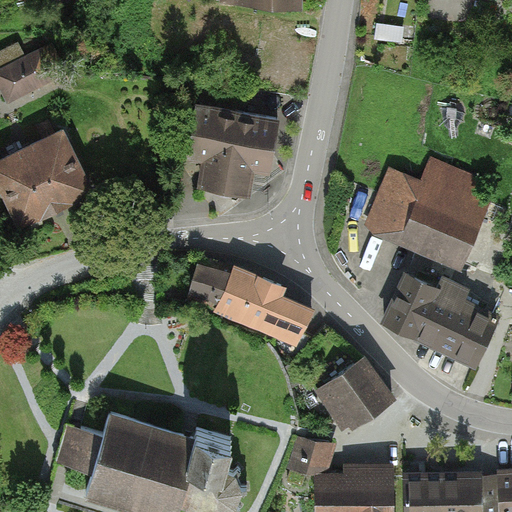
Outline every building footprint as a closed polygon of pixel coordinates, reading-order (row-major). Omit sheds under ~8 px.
[(298,14),(298,0),(222,0),(222,12),(298,14)] [(52,87),(36,52),(0,68),(0,89),(8,107),(52,87)] [(264,178),(269,119),(183,112),(179,163),(196,165),(198,192),(244,196),(246,177),(264,178)] [(61,131),(0,158),(0,207),(12,233),(91,197),(61,131)] [(387,167),(360,230),(456,271),(483,209),(387,167)] [(256,324),(269,292),(195,263),(182,294),(256,324)] [(473,369),(496,321),(401,276),(378,324),(473,369)] [(309,308),(269,292),(256,324),(297,340),(309,308)] [(391,396),(363,356),(321,387),(349,427),(391,396)] [(196,425),(113,402),(105,431),(71,422),(60,460),(95,469),(89,491),(165,511),(179,511),(184,497),(223,508),(242,498),(247,480),(241,463),(227,459),(235,431),(197,421),(196,425)] [(333,445),(297,438),(290,470),(328,473),(333,445)] [(346,474),(316,475),(316,511),(395,511),(394,462),(346,464),(346,474)] [(511,511),(511,470),(502,471),(503,511),(511,511)] [(483,511),(483,471),(441,473),(441,511),(483,511)] [(441,511),(441,473),(406,474),(406,511),(441,511)]
